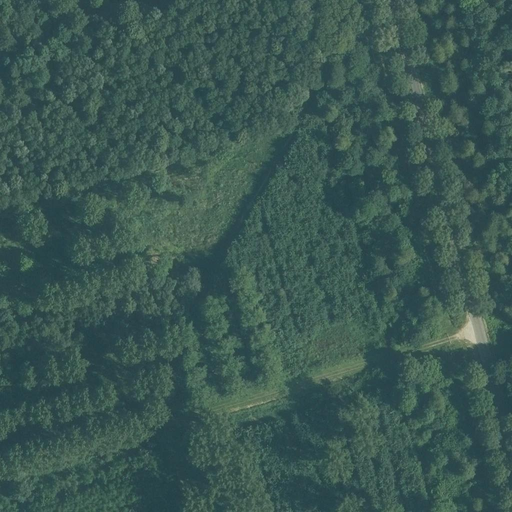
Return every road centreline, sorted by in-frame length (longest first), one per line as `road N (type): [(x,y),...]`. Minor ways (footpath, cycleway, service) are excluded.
road 1 (track): [(0,465),(479,333)]
road 2 (tertiary): [(511,456),(391,0)]
